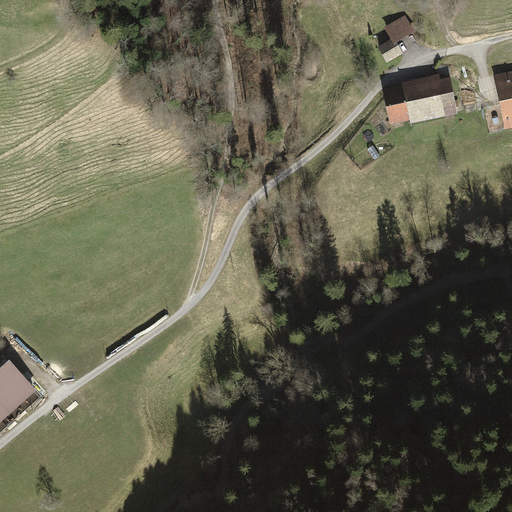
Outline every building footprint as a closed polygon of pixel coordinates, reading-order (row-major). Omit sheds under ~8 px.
[(385,28),(391,40),(395,46),(397,44),(416,34),(406,16),(385,28)] [(400,50),(397,44),(395,46),(391,40),(377,48),(387,64),(403,55),(400,50)] [(511,73),(494,77),(505,130),(511,128),(511,73)] [(410,122),(411,125),(458,115),(450,79),(441,81),(440,76),(402,84),(403,87),(396,89),(382,92),(390,126),(410,122)] [(374,146),(368,150),(375,160),(380,157),(374,146)] [(0,424),(37,392),(10,362),(0,370),(0,424)]
